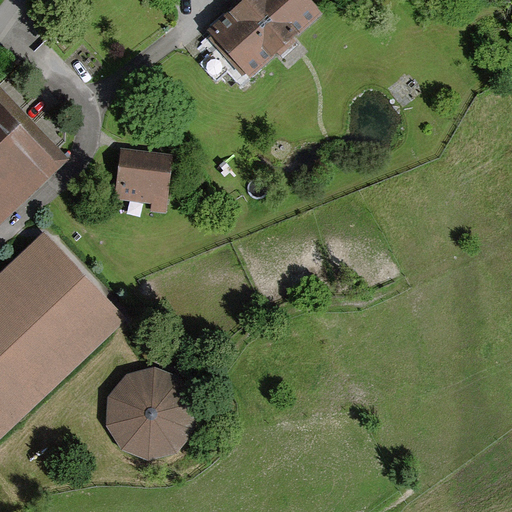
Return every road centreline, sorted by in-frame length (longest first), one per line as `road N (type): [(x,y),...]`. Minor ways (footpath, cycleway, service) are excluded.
road 1 (unknown): [(87,109),(95,130),(91,162),(0,253)]
road 2 (unknown): [(87,109),(150,75),(173,51),(187,33),(189,0)]
